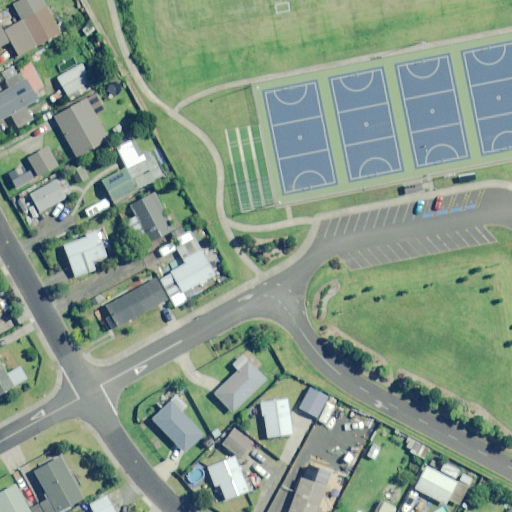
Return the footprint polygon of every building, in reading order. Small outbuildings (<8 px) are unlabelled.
[(18,54),(62,31),(56,19),(52,21),(40,0),(15,0),(10,3),(18,18),(4,26),(18,54)] [(77,30),(84,38),(94,30),(87,22),(77,30)] [(56,79),(68,100),(81,93),(79,90),(91,83),(81,64),(56,79)] [(0,120),(10,115),(17,128),(31,120),(24,107),(36,101),(31,92),(41,87),(31,67),(18,74),(3,82),(0,83),(0,120)] [(75,157),(106,140),(101,131),(107,128),(103,122),(98,125),(94,117),(104,112),(94,94),(53,116),(75,157)] [(140,156),(130,138),(114,148),(126,169),(102,183),(114,204),(160,177),(145,153),(140,156)] [(56,166),(45,148),(40,151),(30,156),(27,158),(38,176),(56,166)] [(64,198),(54,180),(28,194),(38,213),(64,198)] [(171,231),(151,192),(129,203),(149,242),(171,231)] [(175,249),(184,265),(169,272),(170,274),(159,280),(173,308),(185,301),(181,293),(213,277),(189,231),(174,239),(179,247),(175,249)] [(107,263),(94,232),(60,247),(74,277),(107,263)] [(165,301),(153,279),(103,307),(115,328),(165,301)] [(0,394),(25,379),(8,350),(0,354),(0,394)] [(264,380),(246,361),(213,394),(231,413),(264,380)] [(326,397),(308,388),(297,409),(316,418),(326,397)] [(285,399),(258,403),(260,417),(262,417),(265,438),(290,435),(285,399)] [(201,436),(168,403),(151,420),(183,453),(201,436)] [(252,442),(233,427),(219,444),(238,459),(252,442)] [(339,438),(349,444),(355,433),(345,427),(339,438)] [(59,457),(33,471),(48,498),(39,503),(43,511),(58,511),(82,499),(59,457)] [(247,492),(234,457),(206,468),(213,487),(218,485),(224,501),(247,492)] [(458,506),(466,489),(433,471),(438,462),(429,457),(413,489),(445,505),(447,500),(458,506)] [(460,469),(444,460),(439,469),(455,478),(460,469)] [(299,479),(287,511),(319,511),(316,511),(324,487),(299,479)] [(0,511),(39,511),(36,505),(26,510),(13,486),(0,492),(0,511)] [(92,511),(113,511),(107,500),(105,501),(103,497),(88,505),(92,511)] [(390,511),(393,508),(382,503),(377,511),(390,511)]
